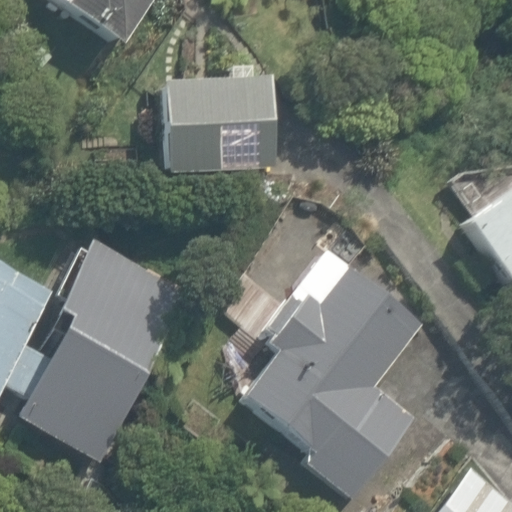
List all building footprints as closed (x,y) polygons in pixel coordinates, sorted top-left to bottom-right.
[(8,0),(90,48),(119,0),(8,0)] [(199,62),(198,80),(130,79),(128,173),(256,175),(257,81),(231,80),(231,62),(199,62)] [(511,171),(498,155),(421,223),(511,326),(511,171)] [(0,362),(0,426),(72,464),(161,293),(63,242),(35,295),(0,362)] [(203,319),(238,343),(251,352),(211,411),(282,459),(272,475),(326,511),(331,511),(396,418),(357,391),(411,313),(307,243),(274,292),(238,268),(203,319)] [(0,362),(35,295),(0,276),(0,362)] [(504,511),(435,457),(390,511),(504,511)]
